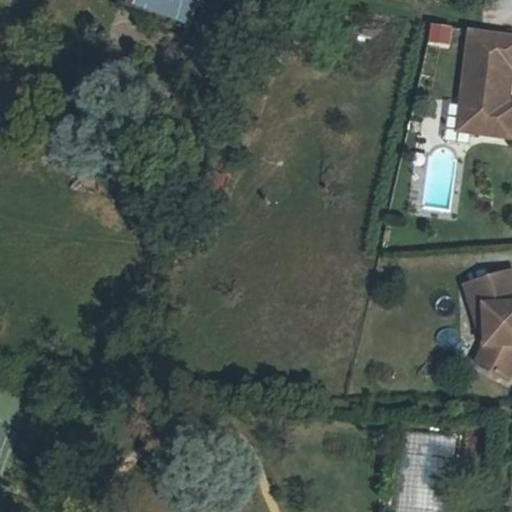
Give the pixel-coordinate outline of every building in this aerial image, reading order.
[(198,0),(140,0),(138,6),(189,25),(198,0)] [(444,44),(446,30),(433,28),(431,41),(444,44)] [(511,35),(473,31),(465,100),(476,101),(472,133),(484,135),(505,137),(509,105),(502,104),(505,86),(511,87),(511,84),(511,35)] [(509,105),(511,87),(505,86),(502,104),(509,105)] [(461,132),(472,133),(476,101),(465,100),(464,107),(461,132)] [(445,143),(461,132),(464,107),(450,105),(445,143)] [(461,132),(445,143),(482,147),(484,135),(472,133),(461,132)] [(511,273),(473,285),(481,309),(485,308),(487,344),(485,348),(476,365),(507,381),(511,371),(511,273)] [(481,309),(473,285),(465,288),(485,348),(487,344),(485,308),(481,309)]
